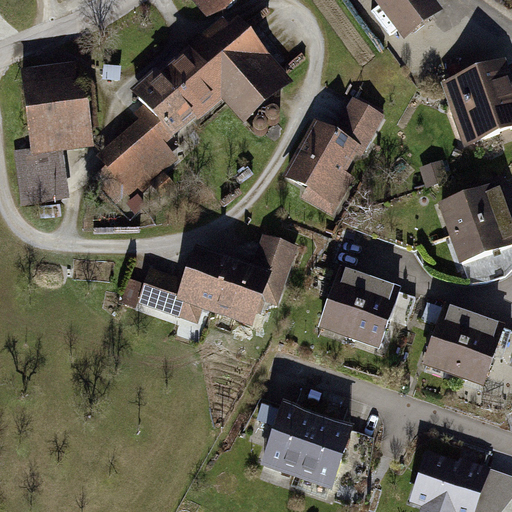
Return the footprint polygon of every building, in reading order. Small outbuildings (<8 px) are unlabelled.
[(193,0),(209,18),(220,14),(236,0),(193,0)] [(426,0),(363,0),(401,48),(440,18),(426,0)] [(224,36),(220,31),(158,84),(154,79),(128,101),(141,116),(134,122),(139,129),(95,166),(132,210),(151,194),(161,206),(176,193),(166,181),(181,168),(166,151),(187,133),(192,139),(221,114),(239,136),(245,131),(256,145),(277,127),(266,113),(291,92),(235,27),(224,36)] [(75,71),(18,78),(29,158),(15,160),(22,210),(67,204),(61,157),(86,154),(75,71)] [(442,95),(464,159),(511,142),(511,86),(507,72),(442,95)] [(312,132),(280,192),(336,222),(357,183),(348,178),(356,163),(364,167),(386,125),(350,106),(331,142),(312,132)] [(433,215),(454,278),(511,259),(511,228),(500,193),(433,215)] [(138,304),(136,310),(197,332),(201,321),(250,339),(262,306),(278,312),(298,257),(261,243),(248,277),(190,256),(180,284),(149,273),(144,289),(129,283),(124,299),(138,304)] [(332,276),(313,337),(380,358),(390,327),(410,334),(420,303),(332,276)] [(511,338),(438,313),(417,372),(484,396),(495,364),(511,370),(511,338)] [(235,403),(216,396),(214,403),(233,409),(235,403)] [(256,474),(292,486),(312,424),(276,412),(274,417),(260,413),(250,445),(264,449),(256,474)] [(350,435),(312,424),(292,486),(330,498),(350,435)] [(424,458),(407,507),(418,511),(503,511),(511,501),(511,482),(458,464),(456,469),(424,458)]
